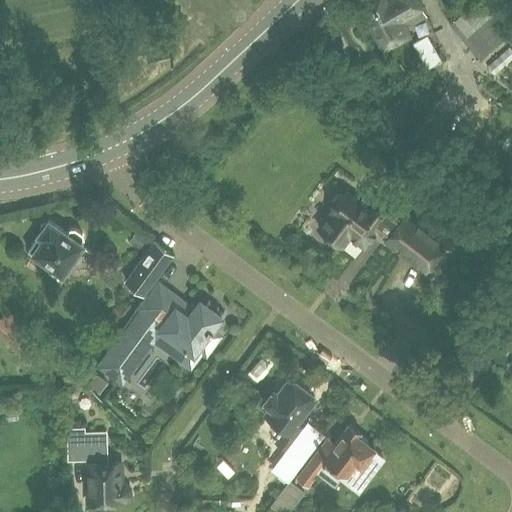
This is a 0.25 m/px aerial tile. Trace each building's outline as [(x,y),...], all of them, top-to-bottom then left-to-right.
[(365,0),(359,3),(383,48),(408,35),(405,28),(426,17),(417,0),(365,0)] [(511,45),(511,31),(511,32),(484,0),(476,0),(450,24),(480,59),(505,38),(511,45)] [(493,74),(511,57),(511,49),(509,47),(487,66),(493,74)] [(333,242),(335,238),(342,243),(350,232),(364,243),(373,231),(384,240),(387,237),(425,266),(443,244),(403,214),(369,188),(359,199),(345,189),(342,193),(338,193),(332,200),(334,203),(331,208),(332,208),(319,225),(326,231),(323,235),(333,242)] [(70,227),(67,231),(54,222),(53,222),(49,219),(38,233),(39,233),(28,248),(52,265),(49,269),(58,275),(61,271),(62,272),(74,255),(77,257),(84,247),(81,245),(83,242),(81,241),(84,237),(83,232),(75,227),(70,227)] [(142,250),(150,238),(137,229),(129,241),(142,250)] [(124,279),(144,294),(174,253),(154,238),(124,279)] [(511,272),(506,268),(477,308),(490,318),(511,278),(511,272)] [(193,308),(158,282),(141,305),(147,309),(134,326),(130,323),(101,363),(117,376),(127,362),(131,365),(140,353),(136,349),(156,323),(185,344),(177,354),(179,355),(178,357),(187,364),(189,362),(190,363),(202,348),(206,351),(209,347),(210,348),(218,339),(216,337),(219,333),(212,328),(213,327),(212,326),(221,314),(215,310),(218,306),(209,299),(206,302),(200,298),(193,308)] [(0,324),(36,361),(46,351),(9,313),(0,321),(0,324)] [(296,377),(292,378),(291,378),(278,395),(273,392),(265,403),(271,408),(266,414),(283,427),(271,442),(287,453),(305,428),(295,420),(314,395),(304,387),(304,383),(296,377)] [(368,437),(359,431),(360,430),(350,422),(335,442),(328,437),(298,477),(307,484),(327,458),(362,485),(384,456),(373,448),(374,446),(368,442),(368,437)] [(106,430),(86,430),(85,426),(67,426),(68,459),(88,458),(88,502),(121,502),(121,499),(124,499),(128,496),(128,488),(124,483),(120,483),(120,460),(107,461),(106,430)]
